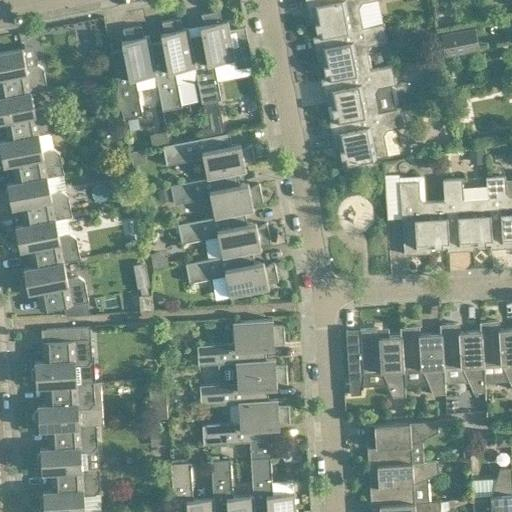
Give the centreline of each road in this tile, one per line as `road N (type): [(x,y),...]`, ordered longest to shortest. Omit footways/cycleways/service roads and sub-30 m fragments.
road 1 (residential): [(323,297),(266,0)]
road 2 (residential): [(337,511),(323,297)]
road 3 (residential): [(323,297),(511,284)]
